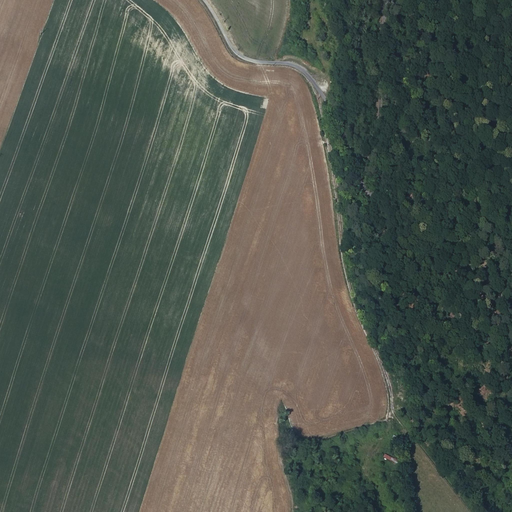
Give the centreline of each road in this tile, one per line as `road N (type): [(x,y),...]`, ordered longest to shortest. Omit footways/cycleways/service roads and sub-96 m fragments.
road 1 (unclassified): [(204,0),(235,52),(291,63),(309,75),(345,123),(366,192),(375,196),(382,186),(382,0)]
road 2 (track): [(469,511),(400,423),(387,419),(387,379),(357,310),(320,91)]
road 3 (track): [(511,288),(460,274),(419,248),(369,193)]
